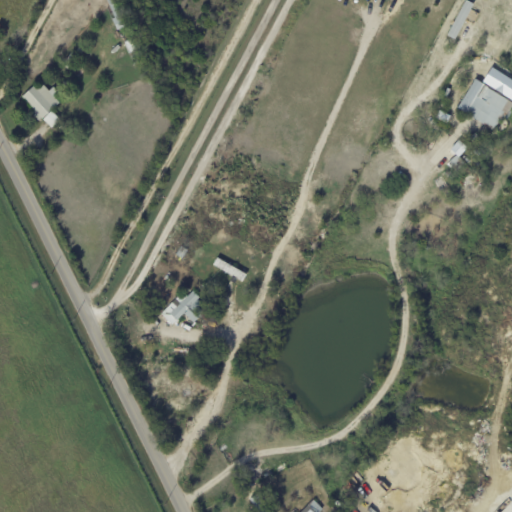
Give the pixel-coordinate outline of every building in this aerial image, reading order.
[(115,0),(118,5),(111,8),(107,0),(115,0)] [(463,0),(447,36),(455,40),(472,4),(463,0)] [(112,19),(122,15),(125,21),(115,25),(112,19)] [(125,42),(132,39),(142,62),(135,65),(125,42)] [(63,65),(73,53),(78,57),(68,69),(63,65)] [(147,80),(153,77),(156,83),(150,85),(147,80)] [(509,101),(511,103),(511,109),(505,121),(493,130),(459,108),(477,79),(485,84),(490,77),(495,80),(490,88),(509,101)] [(52,111),(42,119),(39,121),(32,114),(35,111),(22,97),(35,86),(39,90),(44,85),(50,91),(54,88),(62,97),(58,100),(60,103),(52,111)] [(50,126),(44,120),(52,111),(61,120),(52,128),(50,126)] [(481,138),(482,140),(476,145),(470,139),(477,133),(481,138)] [(449,163),(458,155),(466,163),(457,171),(449,163)] [(182,246),(188,250),(183,259),(177,255),(182,246)] [(242,280),(245,274),(216,259),(213,266),(242,280)] [(220,295),(213,302),(210,299),(221,288),(224,291),(220,295)] [(175,324),(173,325),(162,314),(183,292),(188,297),(194,291),(201,298),(199,300),(203,305),(200,308),(204,313),(194,323),(185,314),(175,324)] [(202,301),(207,296),(211,300),(206,304),(202,301)] [(238,479),(250,472),(254,480),(258,477),(260,481),(256,483),(254,481),(243,488),(238,479)] [(319,511),(322,509),(311,499),(299,511),(319,511)]
